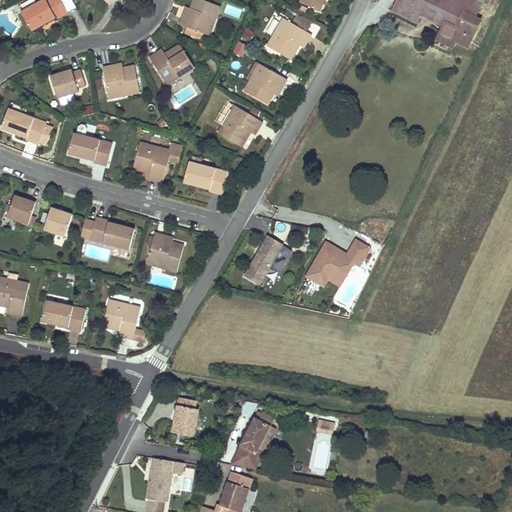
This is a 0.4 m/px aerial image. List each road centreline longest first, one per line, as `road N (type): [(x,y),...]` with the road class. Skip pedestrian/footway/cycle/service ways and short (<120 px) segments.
road 1 (track): [(511,425),(152,370)]
road 2 (residential): [(362,0),(236,226)]
road 3 (residential): [(236,226),(0,154)]
road 4 (residential): [(0,71),(138,30),(162,0)]
road 5 (residential): [(236,226),(151,373)]
road 6 (residential): [(139,397),(79,511)]
